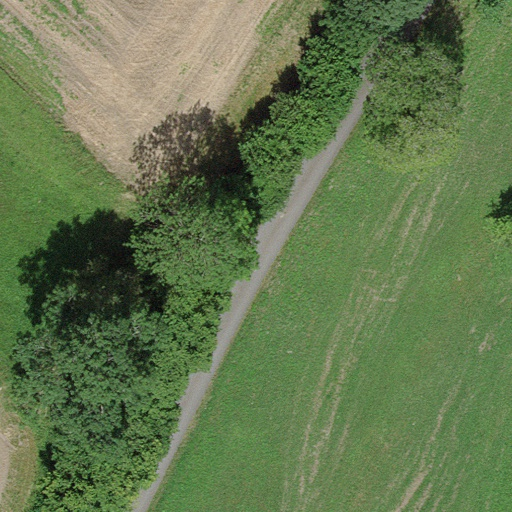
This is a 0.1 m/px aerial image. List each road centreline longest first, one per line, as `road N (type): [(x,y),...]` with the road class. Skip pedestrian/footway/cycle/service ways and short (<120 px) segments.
road 1 (unclassified): [(121,511),(286,198)]
road 2 (residential): [(286,198),(418,0)]
